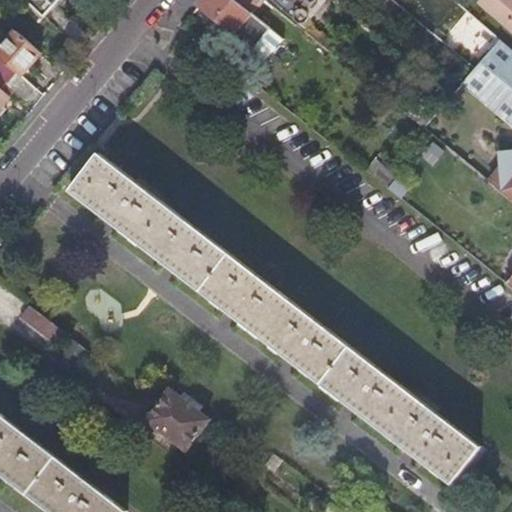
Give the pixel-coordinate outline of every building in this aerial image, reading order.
[(26,0),(48,20),(65,0),(26,0)] [(233,0),(206,0),(198,10),(231,38),(240,29),(274,57),(287,43),(269,29),(254,17),(233,0)] [(233,0),(254,17),(265,3),(261,0),(233,0)] [(272,0),(297,20),(293,24),(321,46),(327,39),(308,24),(326,0),(272,0)] [(480,0),(478,3),(491,14),(502,0),(480,0)] [(511,0),(502,0),(491,14),(511,31),(511,0)] [(447,47),(475,71),(500,41),(472,17),(447,47)] [(42,56),(18,34),(0,54),(0,59),(23,80),(42,56)] [(475,71),(463,87),(511,127),(511,50),(500,41),(475,71)] [(26,103),(36,92),(23,80),(0,59),(0,117),(1,118),(7,111),(2,107),(15,93),(26,103)] [(439,83),(449,92),(461,78),(451,69),(439,83)] [(493,184),(511,199),(511,152),(501,153),(504,170),(493,184)] [(418,401),(99,156),(71,193),(169,268),(288,360),(411,455),(451,486),(480,448),(418,401)] [(396,181),(388,190),(400,200),(408,191),(396,181)] [(54,341),(62,331),(27,303),(19,314),(54,341)] [(210,421),(172,391),(149,420),(187,449),(210,421)] [(126,511),(0,415),(0,474),(49,511),(126,511)]
